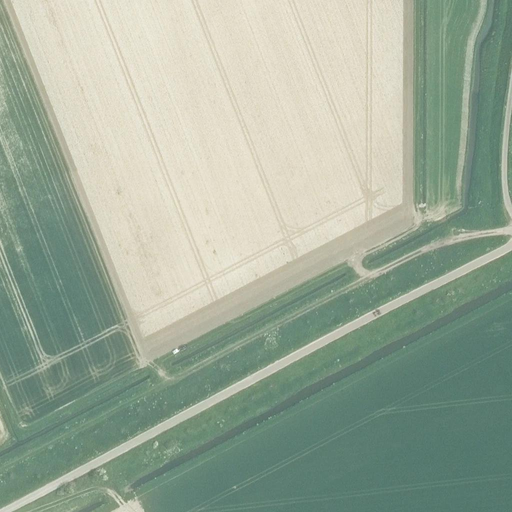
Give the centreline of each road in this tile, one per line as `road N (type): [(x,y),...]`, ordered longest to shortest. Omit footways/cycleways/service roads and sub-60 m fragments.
road 1 (unclassified): [(4,511),(511,244)]
road 2 (unclassified): [(511,211),(505,190),(511,74)]
